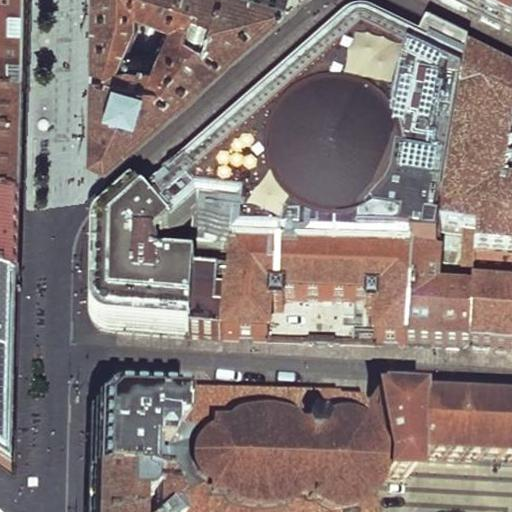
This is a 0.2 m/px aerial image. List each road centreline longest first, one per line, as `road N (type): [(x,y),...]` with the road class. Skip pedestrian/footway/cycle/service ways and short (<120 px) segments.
road 1 (residential): [(59,357),(511,381)]
road 2 (residential): [(404,0),(511,53)]
